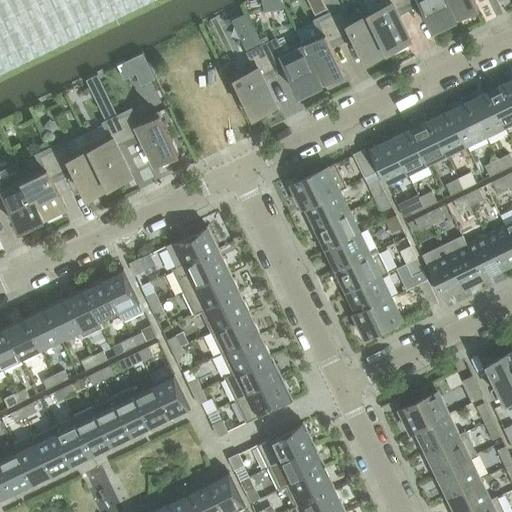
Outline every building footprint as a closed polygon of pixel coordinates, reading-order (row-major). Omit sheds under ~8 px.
[(0,0),(0,74),(152,0),(0,0)] [(322,0),(308,0),(315,14),(327,8),(322,0)] [(386,0),(368,9),(389,52),(411,41),(396,10),(407,4),(405,0),(386,0)] [(405,0),(407,4),(416,0),(418,0),(433,30),(456,19),(446,0),(405,0)] [(446,0),(456,19),(478,8),(474,0),(446,0)] [(342,8),(329,14),(340,37),(351,31),(366,63),(389,52),(368,9),(348,19),(342,8)] [(248,47),(261,40),(246,10),(233,17),(248,47)] [(321,32),(301,41),(322,84),(344,73),(329,42),(340,37),(329,14),(316,20),(321,32)] [(230,45),(242,42),(234,18),(222,22),(230,45)] [(275,40),(262,46),(273,69),(284,64),(299,95),(322,84),(301,41),(281,51),(275,40)] [(262,74),(273,69),(262,46),(249,53),(254,64),(227,77),(223,70),(245,117),(252,114),(254,117),(277,106),(262,74)] [(129,59),(117,65),(124,79),(135,73),(129,59)] [(97,74),(86,79),(96,101),(107,95),(97,74)] [(511,91),(508,83),(488,92),(505,125),(511,121),(511,91)] [(488,92),(469,101),(485,135),(505,125),(488,92)] [(469,101),(450,111),(466,144),(485,135),(469,101)] [(111,103),(104,107),(110,120),(118,116),(111,103)] [(131,110),(118,116),(129,139),(140,134),(155,165),(178,153),(158,111),(136,121),(131,110)] [(450,111),(430,120),(446,154),(466,144),(450,111)] [(104,123),(84,133),(110,186),(133,175),(118,144),(129,139),(118,116),(110,120),(104,123)] [(430,120),(411,130),(427,163),(446,154),(430,120)] [(411,130),(391,139),(407,172),(427,163),(411,130)] [(64,142),(51,149),(62,171),(73,166),(88,197),(110,186),(84,133),(64,142)] [(387,182),(407,172),(391,139),(371,149),(387,182)] [(43,166),(23,176),(43,219),(66,208),(51,177),(62,171),(51,149),(38,155),(43,166)] [(364,177),(375,171),(364,149),(353,154),(364,177)] [(511,159),(509,153),(497,159),(502,170),(511,164),(511,159)] [(489,176),(502,170),(497,159),(484,165),(489,176)] [(0,200),(5,198),(21,230),(43,219),(23,176),(16,163),(0,170),(0,200)] [(303,208),(306,206),(305,205),(339,189),(339,190),(347,187),(335,163),(291,184),(303,208)] [(470,172),(458,178),(463,188),(475,183),(470,172)] [(497,192),(510,186),(505,175),(492,181),(497,192)] [(450,195),(463,188),(458,178),(445,184),(450,195)] [(368,186),(375,198),(385,193),(379,180),(368,186)] [(478,188),(466,194),(471,205),(483,199),(478,188)] [(306,206),(316,227),(349,211),(339,190),(339,189),(305,205),(306,206)] [(431,191),(419,197),(424,207),(436,202),(431,191)] [(391,206),(385,193),(375,198),(381,211),(391,206)] [(457,211),(471,205),(466,194),(452,201),(457,211)] [(411,214),(424,207),(419,197),(406,203),(411,214)] [(439,207),(427,213),(432,223),(444,218),(439,207)] [(316,227),(326,248),(360,232),(349,211),(316,227)] [(419,230),(432,223),(427,213),(414,219),(419,230)] [(402,227),(396,215),(385,220),(391,233),(402,227)] [(166,245),(176,266),(177,268),(219,247),(208,225),(166,245)] [(511,239),(505,225),(485,234),(502,268),(511,262),(511,239)] [(326,248),(337,270),(370,254),(369,252),(360,232),(326,248)] [(485,234),(466,244),(482,277),(502,268),(485,234)] [(461,235),(442,244),(463,287),(482,277),(466,244),(461,235)] [(463,287),(442,244),(422,254),(442,297),(463,287)] [(400,250),(406,263),(417,258),(411,245),(400,250)] [(172,268),(184,291),(229,269),(219,247),(177,268),(176,266),(172,268)] [(337,270),(347,292),(381,275),(381,277),(389,273),(377,249),(369,252),(370,254),(337,270)] [(144,266),(140,258),(130,263),(134,271),(144,266)] [(423,270),(417,258),(406,263),(412,276),(423,270)] [(103,279),(119,312),(123,319),(143,310),(123,269),(103,279)] [(194,313),(198,311),(240,291),(229,269),(184,291),(194,313)] [(347,292),(357,312),(358,313),(391,297),(381,277),(381,275),(347,292)] [(103,279),(84,288),(100,321),(119,312),(103,279)] [(427,307),(438,302),(427,279),(417,285),(427,307)] [(84,288),(64,297),(80,331),(100,321),(84,288)] [(145,293),(151,307),(161,302),(155,288),(145,293)] [(198,311),(208,333),(250,312),(240,291),(198,311)] [(64,297),(45,307),(61,340),(80,331),(64,297)] [(402,320),(391,297),(358,313),(357,312),(354,313),(365,337),(402,320)] [(166,311),(161,302),(151,307),(156,316),(166,311)] [(45,307),(25,316),(42,350),(61,340),(45,307)] [(208,333),(219,354),(261,334),(250,312),(208,333)] [(25,316),(6,326),(22,359),(42,350),(25,316)] [(6,326),(0,328),(0,362),(3,368),(22,359),(6,326)] [(166,337),(172,350),(182,345),(176,332),(166,337)] [(143,333),(132,338),(136,347),(147,342),(143,333)] [(219,354),(229,375),(229,376),(271,355),(261,334),(219,354)] [(126,352),(136,347),(132,338),(121,343),(126,352)] [(187,354),(182,345),(172,350),(177,359),(187,354)] [(150,347),(139,352),(143,361),(154,356),(150,347)] [(105,351),(93,357),(97,366),(109,360),(105,351)] [(132,366),(143,361),(139,352),(128,358),(132,366)] [(511,407),(511,357),(510,353),(487,364),(509,409),(511,407)] [(225,377),(236,399),(281,377),(271,355),(229,376),(229,375),(225,377)] [(87,371),(97,366),(93,357),(83,362),(87,371)] [(112,366),(100,371),(104,380),(116,374),(112,366)] [(65,370),(54,376),(58,385),(70,379),(65,370)] [(94,385),(104,380),(100,371),(90,376),(94,385)] [(174,374),(154,384),(170,417),(191,408),(174,374)] [(471,401),(482,396),(471,374),(461,379),(471,401)] [(48,390),(58,385),(54,376),(44,381),(48,390)] [(292,400),(281,377),(236,399),(247,422),(292,400)] [(188,382),(193,393),(202,389),(197,378),(188,382)] [(154,384),(134,393),(151,427),(170,417),(154,384)] [(72,385),(61,390),(65,399),(76,393),(72,385)] [(27,389),(15,395),(19,404),(31,398),(27,389)] [(207,400),(202,389),(193,393),(198,404),(207,400)] [(55,404),(65,399),(61,390),(50,395),(55,404)] [(411,433),(416,430),(415,429),(449,413),(438,390),(399,409),(411,433)] [(134,393),(116,402),(115,403),(131,436),(151,427),(134,393)] [(9,408),(19,404),(15,395),(5,399),(9,408)] [(114,397),(93,407),(112,446),(131,436),(115,403),(116,402),(114,397)] [(476,405),(484,423),(492,418),(484,401),(476,405)] [(34,403),(22,409),(26,418),(38,412),(34,403)] [(93,407),(73,416),(92,455),(112,446),(93,407)] [(16,423),(26,418),(22,409),(12,414),(16,423)] [(415,429),(416,430),(426,451),(459,435),(459,433),(449,413),(415,429)] [(53,426),(56,432),(56,431),(72,465),(92,455),(73,416),(53,426)] [(500,435),(492,418),(484,423),(492,439),(500,435)] [(222,420),(213,424),(218,435),(227,431),(222,420)] [(257,444),(268,466),(314,444),(303,422),(257,444)] [(426,451),(436,473),(470,456),(470,457),(477,454),(465,430),(459,433),(459,435),(426,451)] [(56,432),(37,441),(53,474),(72,465),(56,431),(56,432)] [(37,441),(17,450),(34,483),(53,474),(37,441)] [(279,489),(286,486),(286,485),(324,466),(314,444),(268,466),(279,489)] [(496,449),(504,466),(511,462),(511,459),(505,445),(496,449)] [(17,450),(0,458),(0,463),(14,493),(34,483),(17,450)] [(238,453),(229,457),(235,468),(243,464),(238,453)] [(436,473),(447,494),(480,478),(470,457),(470,456),(436,473)] [(0,499),(14,493),(0,463),(0,499)] [(286,485),(286,486),(295,505),(296,506),(335,488),(324,466),(286,485)] [(229,472),(209,482),(223,511),(231,511),(246,505),(229,472)] [(249,474),(239,478),(245,490),(255,486),(249,474)] [(447,494),(455,511),(465,511),(491,500),(490,499),(480,478),(447,494)] [(223,511),(209,482),(190,491),(199,511),(223,511)] [(289,508),(290,511),(339,511),(345,509),(335,488),(296,506),(295,505),(289,508)] [(199,511),(190,491),(170,501),(175,511),(199,511)] [(465,511),(504,511),(497,495),(490,499),(491,500),(465,511)] [(175,511),(170,501),(151,510),(151,511),(175,511)]
